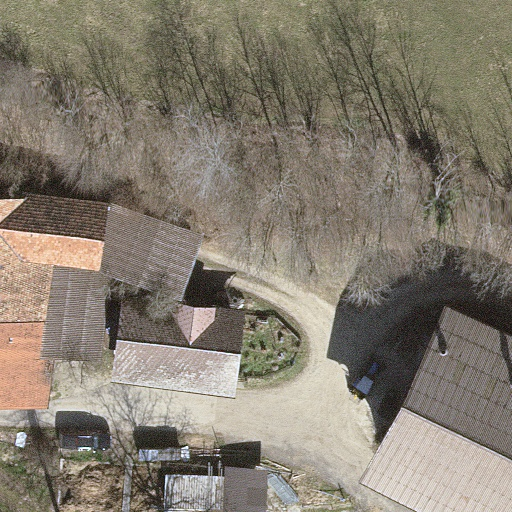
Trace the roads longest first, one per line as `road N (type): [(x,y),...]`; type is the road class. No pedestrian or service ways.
road 1 (track): [(420,511),(251,425),(0,409)]
road 2 (track): [(297,442),(336,360),(325,324),(293,299),(192,261)]
road 3 (track): [(332,374),(384,313),(416,293),(461,286),(511,300)]
